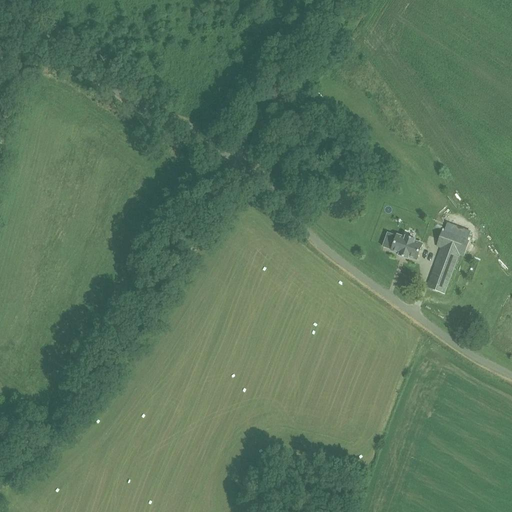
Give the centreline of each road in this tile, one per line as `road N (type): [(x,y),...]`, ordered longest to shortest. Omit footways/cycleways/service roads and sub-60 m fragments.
road 1 (unclassified): [(0,485),(66,408),(233,154)]
road 2 (unclassified): [(511,376),(440,335),(316,242),(233,154)]
road 3 (unclassified): [(233,154),(124,96),(0,8)]
road 4 (unclassified): [(233,154),(334,0)]
